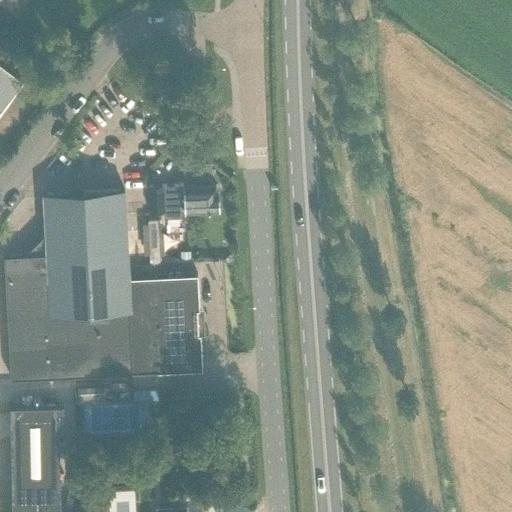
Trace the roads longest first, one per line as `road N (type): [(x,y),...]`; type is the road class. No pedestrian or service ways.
road 1 (primary): [(329,511),(297,0)]
road 2 (unclassified): [(279,511),(250,27)]
road 3 (residential): [(0,190),(129,34),(165,23),(250,27)]
